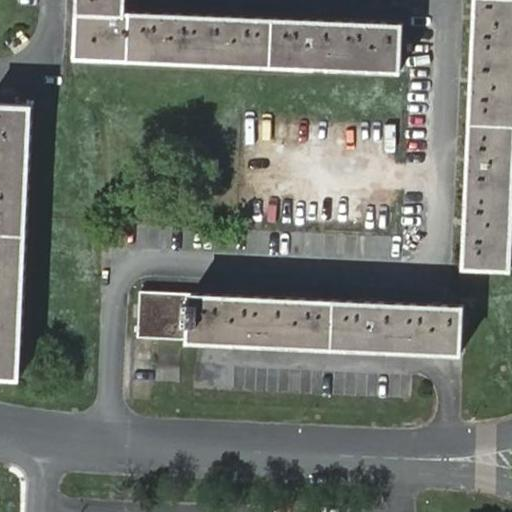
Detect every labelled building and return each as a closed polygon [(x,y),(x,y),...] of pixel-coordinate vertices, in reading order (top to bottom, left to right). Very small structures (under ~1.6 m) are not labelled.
[(403,70),(405,23),(134,11),(134,0),(85,0),(84,56),(403,70)] [(511,0),(480,0),(476,103),(511,100),(511,0)] [(511,100),(476,103),(471,103),(466,265),(511,266),(511,100)] [(0,106),(0,376),(22,377),(34,108),(0,106)] [(138,336),(463,349),(465,303),(141,289),(138,336)]
